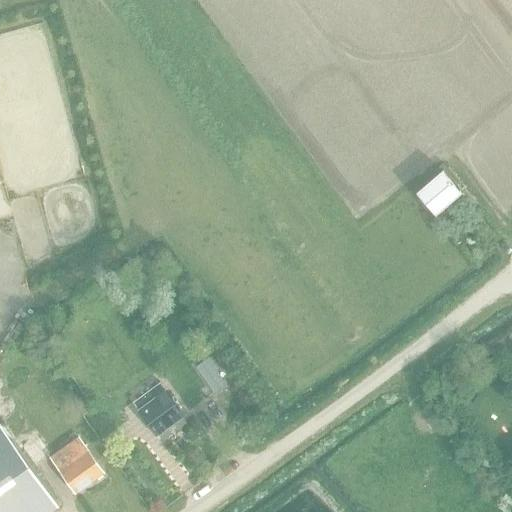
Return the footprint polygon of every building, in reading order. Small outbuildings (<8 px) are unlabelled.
[(416,191),(434,214),(459,194),(441,172),(416,191)] [(208,359),(196,367),(215,393),(227,385),(208,359)] [(160,383),(136,400),(141,408),(139,410),(156,434),(184,414),(167,390),(165,391),(160,383)] [(50,456),(76,492),(103,473),(78,437),(50,456)] [(0,511),(49,511),(59,505),(12,439),(0,447),(0,511)]
